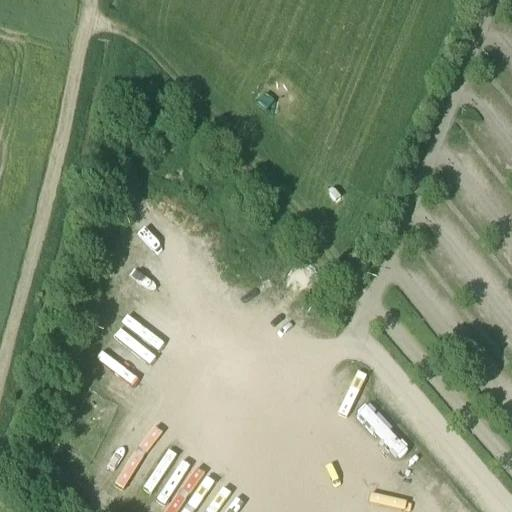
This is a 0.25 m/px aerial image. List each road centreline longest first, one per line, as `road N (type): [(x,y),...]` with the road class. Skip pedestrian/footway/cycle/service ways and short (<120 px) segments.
road 1 (track): [(0,444),(101,35)]
road 2 (track): [(101,35),(146,55),(369,301),(379,322)]
